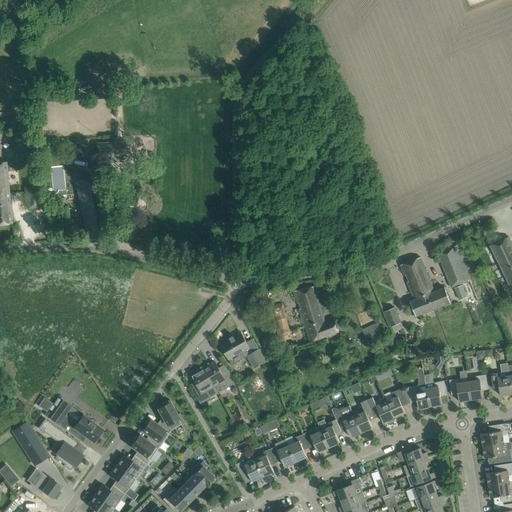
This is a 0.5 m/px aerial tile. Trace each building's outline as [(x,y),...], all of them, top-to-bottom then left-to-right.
[(35,140),(26,142),(28,153),(37,152),(35,140)] [(97,143),(97,156),(125,155),(125,142),(97,143)] [(0,224),(12,224),(7,162),(0,162),(0,224)] [(87,239),(107,236),(97,175),(76,178),(82,212),(87,239)] [(24,187),(25,202),(28,202),(28,208),(41,206),(39,185),(24,187)] [(63,218),(70,217),(68,206),(61,207),(63,218)] [(490,246),(511,287),(511,286),(511,242),(509,237),(490,246)] [(470,280),(466,271),(471,268),(461,244),(457,245),(456,245),(438,253),(452,288),(470,280)] [(421,286),(431,282),(421,257),(401,265),(405,276),(406,275),(409,281),(407,282),(414,299),(410,301),(416,316),(434,309),(430,299),(426,301),(421,286)] [(430,299),(434,309),(451,303),(445,287),(434,291),(431,282),(421,286),(426,301),(430,299)] [(294,291),(298,303),(299,302),(301,309),(300,309),(310,342),(339,331),(334,317),(325,320),(315,286),(294,291)] [(270,306),(282,349),(288,347),(284,333),(290,332),(282,303),(270,306)] [(391,326),(400,323),(401,322),(395,307),(385,311),(391,326)] [(378,323),(363,330),(366,338),(382,331),(378,323)] [(221,346),(229,360),(250,348),(241,332),(228,340),(229,341),(221,346)] [(407,350),(406,356),(416,357),(417,350),(417,345),(407,344),(407,350)] [(259,349),(247,356),(254,368),(266,361),(259,349)] [(493,349),(485,350),(486,357),(494,356),(493,349)] [(396,352),(385,357),(388,364),(399,359),(396,352)] [(438,361),(435,365),(440,369),(444,363),(444,356),(437,357),(438,361)] [(202,366),(214,386),(219,383),(225,388),(235,383),(228,370),(222,373),(215,362),(210,365),(209,363),(202,366)] [(501,372),(491,374),(492,384),(492,386),(493,388),(493,389),(493,388),(493,386),(499,385),(500,395),(504,395),(504,396),(510,395),(510,394),(511,393),(511,391),(511,384),(510,375),(508,363),(500,364),(501,372)] [(208,389),(214,386),(202,366),(196,370),(197,372),(192,375),(199,387),(193,390),(200,403),(210,397),(208,389)] [(392,368),(386,370),(388,376),(394,373),(392,368)] [(468,381),(471,399),(474,399),(474,400),(480,399),(480,398),(483,398),(482,388),(488,387),(488,389),(486,374),(475,376),(475,380),(468,381)] [(461,378),(449,380),(450,384),(451,392),(451,394),(452,395),(452,394),(451,392),(458,391),(459,401),(463,401),(463,402),(469,401),(468,400),(471,399),(469,384),(468,381),(468,377),(461,378)] [(431,406),(426,382),(425,380),(419,382),(418,386),(408,388),(411,403),(411,402),(411,400),(417,399),(419,409),(422,408),(422,409),(428,408),(428,407),(431,406)] [(426,382),(431,406),(433,406),(433,407),(439,406),(439,405),(442,404),(440,394),(447,393),(447,395),(444,381),(433,383),(431,381),(426,382)] [(393,397),(387,400),(395,419),(402,416),(401,414),(406,413),(402,404),(407,401),(408,403),(407,403),(408,404),(408,403),(402,390),(392,394),(393,397)] [(326,396),(319,399),(322,406),(329,403),(326,397),(326,396)] [(385,397),(375,402),(373,397),(367,400),(374,416),(380,413),(384,422),(388,421),(388,422),(395,419),(385,397)] [(162,416),(156,425),(166,432),(168,434),(172,430),(181,424),(185,422),(179,413),(176,415),(172,408),(174,407),(169,399),(161,404),(162,406),(158,408),(162,416)] [(373,427),(369,418),(374,416),(367,400),(361,402),(363,407),(353,412),(362,434),(369,431),(368,429),(373,427)] [(63,401),(50,419),(83,442),(80,439),(83,434),(93,441),(96,438),(97,439),(101,434),(100,433),(102,429),(83,415),(76,424),(65,416),(71,407),(63,401)] [(334,407),(331,409),(334,415),(336,419),(341,431),(347,428),(351,437),(355,435),(356,437),(362,434),(353,412),(346,415),(343,416),(339,409),(334,407)] [(79,442),(45,418),(38,428),(61,444),(56,453),(57,454),(55,457),(64,464),(63,466),(70,471),(74,466),(75,467),(83,455),(74,449),(79,442)] [(336,433),(341,431),(336,419),(326,424),(328,428),(321,431),(330,448),(336,445),(336,444),(340,442),(336,433)] [(144,424),(146,425),(142,430),(149,435),(145,440),(155,447),(155,448),(157,450),(168,434),(166,432),(156,425),(150,420),(148,421),(147,420),(144,424)] [(26,421),(12,430),(34,465),(48,456),(26,421)] [(267,423),(260,426),(261,427),(264,433),(270,430),(267,423)] [(483,446),(504,443),(510,442),(507,423),(489,426),(490,432),(481,434),(483,446)] [(330,448),(321,431),(316,433),(314,429),(303,434),(308,445),(314,443),(318,452),(322,450),(323,451),(330,448)] [(235,430),(222,436),(224,440),(239,433),(238,430),(235,431),(235,430)] [(303,448),(308,445),(303,434),(293,438),(295,442),(289,445),(297,463),(303,460),(303,459),(307,457),(303,448)] [(137,437),(136,436),(133,440),(135,440),(131,445),(138,450),(134,455),(146,464),(150,467),(154,461),(150,459),(157,450),(155,448),(155,447),(145,440),(138,435),(137,437)] [(289,445),(286,439),(275,444),(276,446),(270,449),(276,460),(281,458),(285,467),(289,465),(290,466),(297,463),(289,445)] [(504,443),(483,446),(485,458),(497,456),(498,463),(511,460),(511,459),(511,449),(505,450),(504,443)] [(420,448),(413,450),(411,446),(397,453),(400,459),(404,461),(408,460),(409,464),(428,457),(427,452),(423,454),(420,448)] [(187,458),(193,452),(187,448),(183,455),(187,458)] [(270,462),(276,460),(270,449),(261,453),(254,456),(264,478),(271,475),(270,473),(274,471),(270,462)] [(124,456),(117,465),(136,479),(142,470),(145,473),(150,467),(146,464),(134,455),(130,460),(124,456)] [(243,461),(235,464),(243,477),(242,475),(248,472),(252,481),(256,479),(257,481),(264,478),(254,456),(254,455),(243,460),(243,461)] [(407,476),(428,468),(426,463),(430,461),(428,457),(409,464),(403,466),(407,476)] [(214,477),(205,469),(208,466),(203,461),(200,464),(198,462),(189,471),(193,475),(194,474),(205,485),(205,486),(214,477)] [(489,485),(510,482),(509,475),(511,474),(511,462),(498,465),(499,471),(487,473),(489,485)] [(136,479),(117,465),(110,475),(116,480),(113,485),(125,494),(136,479)] [(50,479),(43,474),(36,468),(27,480),(35,486),(33,487),(41,492),(42,490),(52,498),(61,486),(51,478),(50,479)] [(411,486),(436,477),(434,472),(430,474),(428,468),(407,476),(411,486)] [(174,480),(178,476),(174,472),(170,476),(174,480)] [(159,482),(164,477),(160,473),(155,478),(159,482)] [(194,474),(193,475),(185,483),(197,494),(205,485),(194,474)] [(341,500),(356,495),(363,492),(358,478),(351,481),(352,484),(333,491),(335,496),(339,495),(341,500)] [(412,489),(413,493),(416,499),(436,491),(434,486),(438,484),(437,480),(417,487),(412,489)] [(511,501),(511,482),(510,482),(489,485),(491,497),(503,496),(503,502),(511,501)] [(177,491),(188,502),(197,494),(185,483),(177,491)] [(125,494),(113,485),(109,490),(102,485),(95,495),(114,508),(125,494)] [(393,485),(387,488),(388,490),(390,495),(394,494),(401,491),(400,489),(395,491),(393,485)] [(35,503),(40,497),(28,487),(23,493),(35,503)] [(165,496),(163,499),(173,510),(176,507),(180,511),(188,502),(177,491),(174,487),(165,496)] [(420,509),(444,500),(442,496),(439,497),(436,491),(416,499),(419,509),(420,509)] [(341,511),(360,505),(367,502),(363,492),(356,495),(341,500),(343,506),(339,507),(341,511)] [(95,495),(88,505),(95,509),(92,511),(111,511),(114,508),(95,495)] [(33,511),(16,498),(5,511),(33,511)] [(386,507),(387,506),(392,505),(393,504),(391,498),(384,501),(386,507)] [(133,508),(138,503),(132,499),(129,504),(133,508)] [(442,511),(444,511),(442,506),(446,505),(444,500),(420,509),(421,511),(442,511)] [(369,511),(366,503),(367,502),(360,505),(341,511),(340,511),(369,511)] [(511,511),(511,503),(504,504),(505,511),(497,511),(511,511)]
